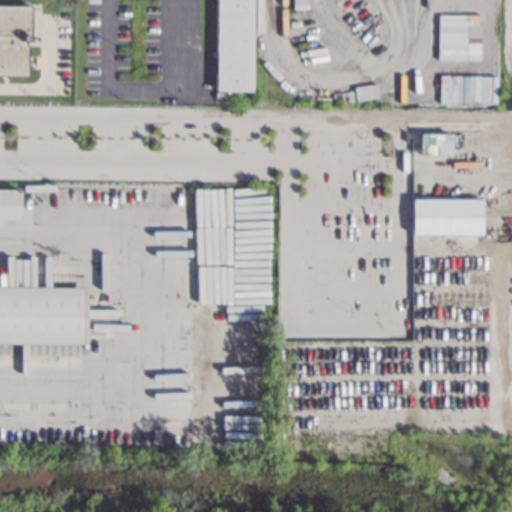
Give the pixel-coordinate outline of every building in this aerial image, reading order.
[(252,0),(252,90),(215,90),(215,0),(252,0)] [(28,41),(26,41),(26,44),(28,44),(28,75),(0,74),(0,4),(28,5),(28,41)] [(108,121),(107,166),(238,167),(238,180),(54,178),(54,137),(48,137),(48,138),(44,138),(44,119),(108,121)] [(260,157),(135,155),(135,127),(261,128),(260,157)] [(450,155),(449,133),(418,134),(419,155),(450,155)] [(468,155),(481,155),(481,263),(487,263),(487,297),(424,297),(424,276),(418,276),(418,270),(413,270),(412,155),(451,154),(451,145),(468,145),(468,155)] [(239,183),(239,167),(279,165),(280,183),(239,183)] [(19,219),(0,218),(0,188),(19,189),(19,219)] [(85,343),(0,342),(0,286),(85,287),(85,343)]
